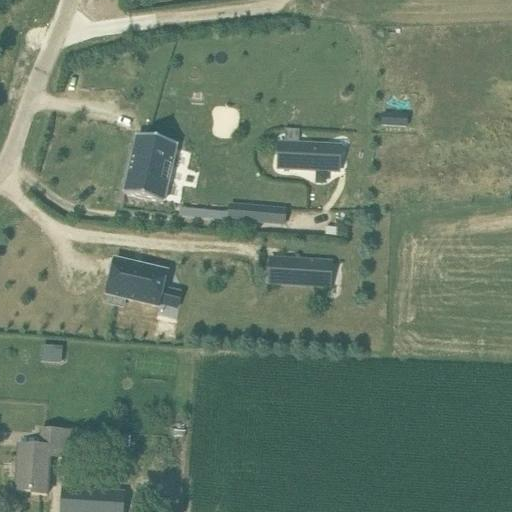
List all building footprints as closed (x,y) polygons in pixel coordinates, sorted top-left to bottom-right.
[(259,45),(307,50),(309,32),(261,27),(259,45)] [(164,204),(178,145),(137,136),(124,194),(164,204)] [(284,144),(283,170),(335,172),(336,146),(299,144),(285,144),(284,144)] [(244,207),(242,221),(284,225),(285,211),(244,207)] [(326,228),(326,235),(337,236),(338,229),(326,228)] [(270,258),(268,284),(332,288),(333,261),(270,258)] [(160,309),(169,272),(114,259),(105,296),(160,309)] [(43,348),(42,362),(61,363),(61,349),(43,348)] [(134,373),(175,371),(174,354),(133,356),(134,373)] [(32,492),(31,495),(47,496),(50,458),(69,459),(71,433),(42,431),(41,448),(19,446),(16,491),(32,492)] [(104,448),(128,448),(128,436),(90,434),(90,442),(105,442),(104,448)] [(185,446),(136,442),(136,449),(184,452),(185,446)] [(63,488),(61,511),(123,511),(125,493),(63,488)]
